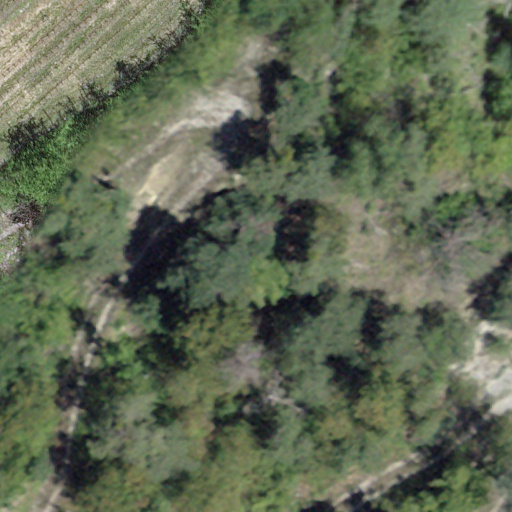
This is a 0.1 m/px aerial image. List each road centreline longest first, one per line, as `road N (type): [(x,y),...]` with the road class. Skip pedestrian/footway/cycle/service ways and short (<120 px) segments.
road 1 (track): [(0,225),(205,99),(221,103),(228,124),(224,140),(140,235),(81,328),(45,511)]
road 2 (track): [(339,511),(454,448),(511,389)]
